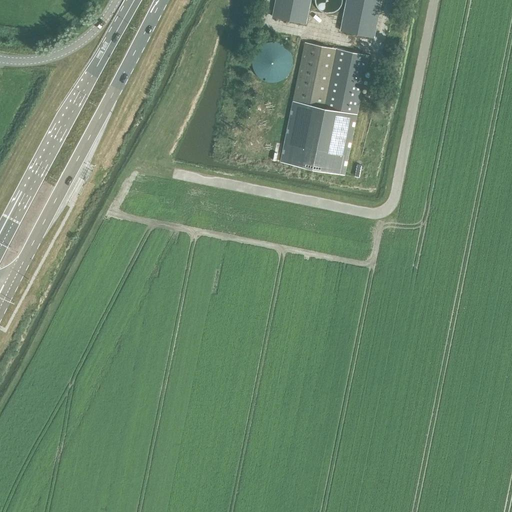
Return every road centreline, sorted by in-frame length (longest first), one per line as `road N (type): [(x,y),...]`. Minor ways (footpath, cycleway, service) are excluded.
road 1 (track): [(179,176),(369,213),(387,209),(433,0)]
road 2 (primary): [(8,281),(160,0)]
road 3 (primary): [(134,0),(0,240)]
road 4 (unclassified): [(0,58),(28,61),(76,44),(116,0)]
